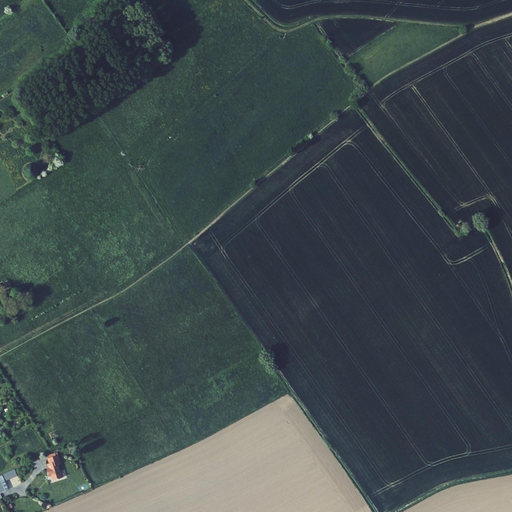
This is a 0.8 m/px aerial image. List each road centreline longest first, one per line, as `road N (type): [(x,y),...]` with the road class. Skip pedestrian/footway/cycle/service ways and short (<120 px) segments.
road 1 (track): [(473,27),(335,16),(284,31),(245,0)]
road 2 (residential): [(511,14),(379,80)]
